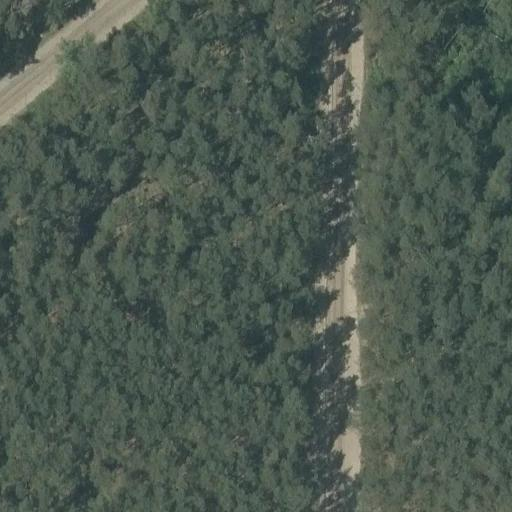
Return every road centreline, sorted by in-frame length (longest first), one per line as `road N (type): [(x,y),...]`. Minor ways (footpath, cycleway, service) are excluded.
road 1 (track): [(331,0),(334,511)]
road 2 (track): [(0,103),(126,0)]
